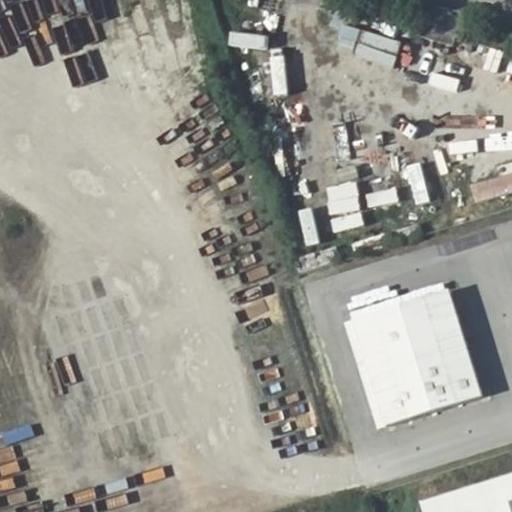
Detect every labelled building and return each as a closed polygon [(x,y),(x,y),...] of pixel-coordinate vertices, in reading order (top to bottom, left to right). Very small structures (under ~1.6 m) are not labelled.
[(457,160),(486,160),(485,144),(457,144),(457,160)] [(511,174),(472,187),(477,205),(511,194),(511,174)] [(468,201),(423,204),(424,217),(469,214),(468,201)] [(451,295),(355,325),(388,432),(485,401),(451,295)] [(511,511),(511,477),(425,505),(427,511),(511,511)]
